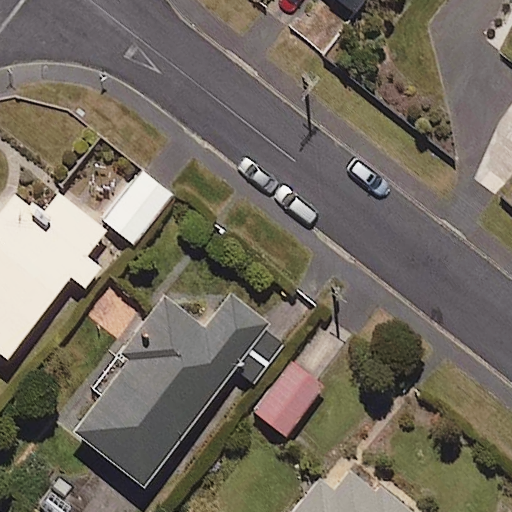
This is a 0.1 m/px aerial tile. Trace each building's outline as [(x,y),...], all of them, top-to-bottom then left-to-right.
[(168,192),(139,171),(102,223),(131,243),(168,192)] [(0,357),(65,276),(79,287),(95,267),(80,255),(101,229),(55,193),(37,215),(7,191),(0,199),(0,357)] [(261,316),(225,287),(196,323),(165,299),(63,428),(137,486),(230,368),(250,384),(307,311),(281,291),(261,316)] [(319,385),(289,362),(250,411),(280,435),(319,385)] [(403,511),(334,456),(289,511),(403,511)]
